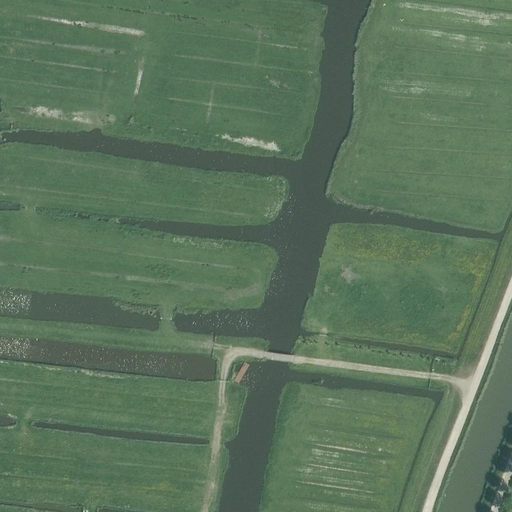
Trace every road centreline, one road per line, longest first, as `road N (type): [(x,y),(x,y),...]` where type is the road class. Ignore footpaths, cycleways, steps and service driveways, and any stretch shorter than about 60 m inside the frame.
road 1 (track): [(473,389),(444,378),(230,351)]
road 2 (track): [(240,352),(224,373),(203,511)]
road 3 (unclassified): [(426,511),(473,389)]
